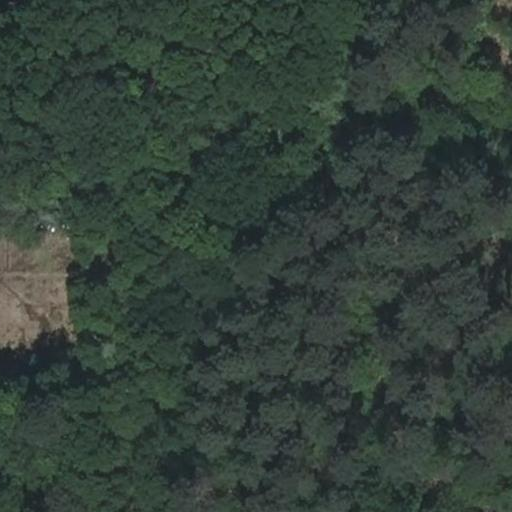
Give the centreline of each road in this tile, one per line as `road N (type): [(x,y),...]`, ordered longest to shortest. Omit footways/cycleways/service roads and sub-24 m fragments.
road 1 (track): [(147,511),(164,233),(163,0)]
road 2 (track): [(511,240),(433,197),(338,163),(223,93),(166,76)]
